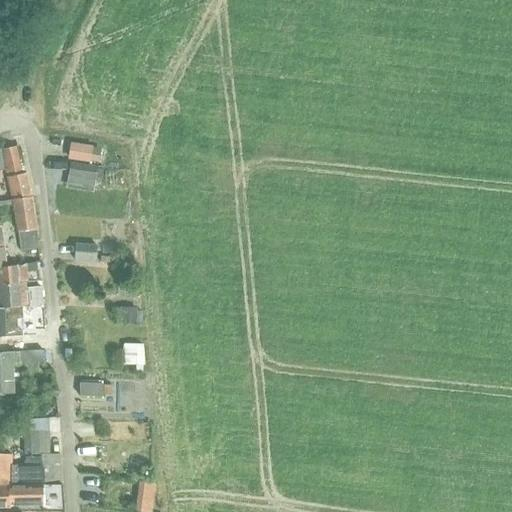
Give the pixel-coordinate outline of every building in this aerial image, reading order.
[(71,143),(69,157),(90,160),(92,147),(71,143)] [(1,150),(12,200),(31,198),(24,164),(21,164),(16,147),(1,150)] [(70,163),(66,185),(93,189),(95,178),(101,179),(102,169),(70,163)] [(31,198),(12,200),(16,222),(18,232),(20,243),(37,241),(37,238),(31,198)] [(75,260),(95,262),(96,245),(76,244),(75,260)] [(0,267),(0,285),(26,282),(27,282),(26,273),(37,271),(36,263),(7,267),(0,267)] [(0,285),(0,296),(1,308),(27,307),(27,308),(43,307),(41,287),(26,288),(26,282),(0,285)] [(27,307),(1,308),(0,308),(0,337),(22,336),(22,331),(18,331),(17,320),(27,319),(27,322),(45,321),(43,307),(27,308),(27,307)] [(137,326),(137,309),(119,309),(119,325),(137,326)] [(25,336),(26,352),(43,351),(46,351),(45,336),(25,336)] [(142,365),(142,348),(124,347),(124,364),(142,365)] [(2,353),(0,353),(0,396),(3,396),(3,381),(13,381),(13,363),(19,363),(19,366),(44,364),(43,351),(26,352),(19,352),(18,352),(2,353)] [(103,398),(103,387),(103,386),(80,385),(80,398),(103,398)] [(45,386),(25,387),(26,396),(46,395),(45,386)] [(29,433),(41,432),(48,432),(48,419),(29,420),(29,433)] [(48,432),(41,432),(29,433),(24,433),(25,455),(41,454),(41,455),(49,454),(48,432)] [(49,454),(41,455),(41,465),(11,465),(11,455),(0,454),(0,484),(61,483),(60,454),(49,454)] [(138,483),(136,497),(153,499),(155,485),(138,483)] [(43,486),(8,487),(0,487),(0,508),(9,508),(9,506),(43,505),(43,511),(64,511),(62,485),(43,486)] [(139,500),(138,510),(149,511),(151,502),(139,500)]
